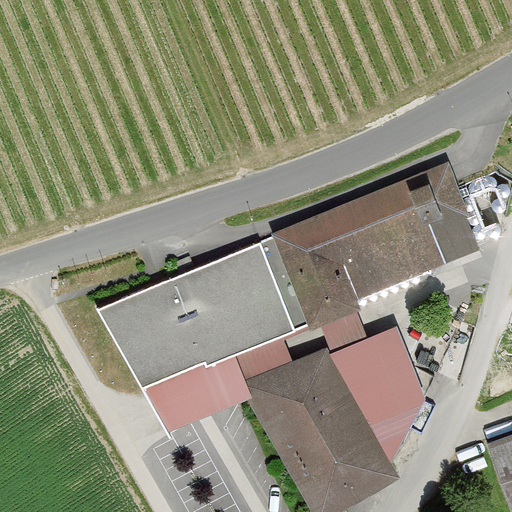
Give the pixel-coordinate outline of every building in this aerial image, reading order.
[(313,317),(357,299),(356,295),(478,247),(454,186),(282,254),(275,237),(99,307),(144,383),(225,351),(313,317)] [(437,368),(463,312),(438,301),(411,357),(437,368)] [(225,351),(243,383),(329,347),(313,317),(225,351)] [(329,347),(243,383),(316,511),(324,511),(394,473),(329,347)] [(511,431),(489,440),(511,502),(511,431)]
